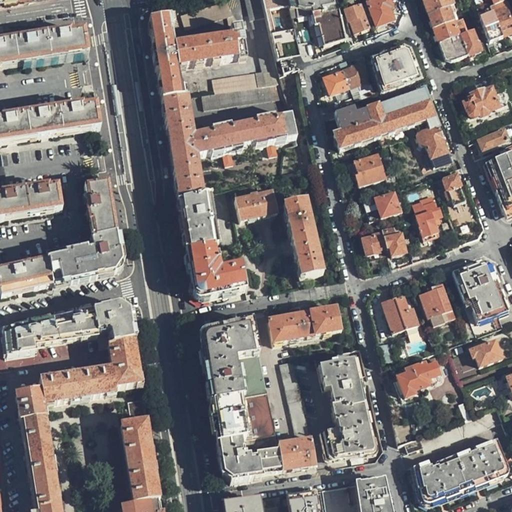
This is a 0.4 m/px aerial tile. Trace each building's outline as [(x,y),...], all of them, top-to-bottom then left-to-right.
[(260,0),(244,0),(249,23),(251,23),(254,38),(261,73),(254,74),(256,88),(278,85),(277,80),(260,0)] [(296,11),(298,21),(312,18),(338,11),(335,0),(291,0),(292,4),(297,3),(298,11),(296,11)] [(392,19),(389,9),(391,8),(388,0),(381,0),(368,6),(375,28),(392,23),(392,19)] [(425,9),(428,16),(447,9),(453,7),(450,0),(424,0),(422,1),(425,9)] [(238,29),(224,3),(187,15),(191,29),(225,18),(229,41),(173,49),(170,20),(147,24),(160,104),(182,101),(177,70),(239,61),(246,60),(240,30),(238,29)] [(491,15),(501,39),(507,36),(511,34),(511,31),(502,3),(493,6),(488,9),(491,15)] [(361,8),(349,12),(347,16),(350,22),(349,24),(354,37),(369,31),(361,8)] [(430,23),(433,30),(452,23),(447,9),(428,16),(430,23)] [(338,11),(312,18),(315,27),(319,26),(323,47),(345,41),(338,11)] [(184,31),(191,29),(187,15),(180,17),(184,31)] [(488,44),(501,39),(491,15),(479,20),(484,33),(488,44)] [(452,23),(433,30),(435,37),(438,44),(459,37),(453,22),(452,23)] [(459,37),(466,58),(473,55),(480,52),(473,35),(468,36),(467,34),(459,37)] [(0,72),(88,59),(84,35),(0,47),(0,72)] [(459,37),(438,44),(444,61),(447,62),(450,64),(466,58),(459,37)] [(419,82),(408,53),(402,50),(396,53),(371,62),(383,96),(419,82)] [(342,75),(348,92),(366,85),(359,66),(351,69),(352,71),(348,73),(342,75)] [(256,88),(254,74),(210,80),(213,96),(256,88)] [(329,99),(348,92),(342,75),(323,82),(329,99)] [(278,85),(256,88),(213,96),(199,98),(202,111),(232,107),(281,99),(280,93),(278,85)] [(349,120),(344,108),(338,110),(327,114),(330,122),(334,121),(340,135),(333,138),(339,154),(362,146),(375,141),(416,125),(418,135),(436,129),(429,110),(422,92),(359,116),(349,120)] [(496,110),(490,93),(484,96),(482,94),(479,93),(471,96),(470,99),(471,101),(467,103),(468,105),(463,108),(465,113),(467,113),(469,119),(472,120),(478,117),(482,119),(487,117),(488,113),(496,110)] [(344,108),(353,104),(350,97),(336,103),(338,110),(344,108)] [(182,101),(160,104),(177,207),(203,202),(196,163),(221,157),(222,159),(229,157),(229,155),(264,147),(265,149),(274,147),(273,145),(291,141),(285,118),(268,122),(267,120),(260,122),(260,124),(224,132),(223,130),(216,132),(216,134),(193,140),(185,100),(182,101)] [(100,133),(96,107),(39,117),(0,122),(0,147),(76,136),(100,133)] [(436,129),(418,135),(416,136),(415,140),(418,147),(422,149),(424,148),(432,170),(450,164),(445,150),(436,129)] [(482,154),(508,143),(504,133),(477,143),(479,148),(482,154)] [(511,146),(497,153),(499,159),(484,166),(495,193),(504,215),(511,218),(511,146)] [(276,159),(274,152),(266,153),(268,161),(276,159)] [(384,181),(377,158),(348,169),(351,179),(354,178),(358,190),(384,181)] [(232,169),(230,162),(223,163),(225,170),(232,169)] [(456,177),(441,182),(445,193),(447,194),(452,209),(464,204),(459,190),(460,188),(458,183),(456,177)] [(93,247),(118,243),(108,186),(104,186),(91,188),(84,189),(93,247)] [(339,191),(342,204),(349,202),(357,198),(353,187),(339,191)] [(0,223),(61,215),(58,190),(40,193),(6,198),(0,199),(0,223)] [(279,217),(274,196),(258,199),(258,198),(251,200),(251,201),(236,206),(241,227),(249,225),(249,223),(255,222),(255,223),(260,222),(264,221),(263,219),(270,218),(271,219),(279,217)] [(392,196),(362,207),(368,226),(399,214),(392,196)] [(359,198),(357,198),(349,202),(352,210),(362,207),(359,198)] [(216,248),(208,201),(203,202),(177,207),(184,253),(212,249),(216,248)] [(322,276),(307,201),(284,206),(288,222),(297,265),(301,280),(322,276)] [(426,260),(435,257),(430,241),(437,238),(433,228),(431,221),(435,220),(438,219),(435,211),(433,212),(429,202),(423,204),(424,207),(421,208),(420,205),(411,208),(415,219),(414,220),(418,231),(417,233),(421,246),(426,260)] [(386,253),(391,272),(399,269),(397,259),(404,258),(399,237),(393,239),(392,234),(382,236),(386,253)] [(379,255),(386,253),(382,236),(381,237),(373,239),(373,240),(363,243),(366,260),(380,256),(379,255)] [(123,274),(118,243),(93,247),(93,249),(49,258),(48,268),(54,293),(54,295),(118,283),(123,274)] [(212,249),(184,253),(186,269),(191,297),(201,303),(221,299),(221,297),(235,294),(236,295),(244,293),(240,269),(231,270),(230,267),(218,270),(217,266),(218,265),(217,256),(213,257),(212,249)] [(462,329),(467,343),(494,333),(489,318),(506,311),(497,288),(491,271),(480,266),(465,271),(464,270),(443,278),(462,329)] [(54,293),(48,268),(0,277),(0,305),(0,306),(54,293)] [(427,321),(436,318),(450,313),(441,287),(430,290),(431,293),(425,295),(419,298),(427,321)] [(408,318),(402,301),(393,304),(393,302),(386,304),(380,306),(391,337),(405,333),(415,329),(417,328),(413,316),(408,318)] [(118,307),(93,313),(97,340),(99,350),(107,349),(134,345),(128,314),(118,307)] [(341,334),(337,311),(329,312),(290,320),(267,324),(271,347),(341,334)] [(5,333),(3,333),(6,361),(34,356),(33,350),(66,345),(97,340),(93,313),(5,333)] [(450,313),(436,318),(438,323),(452,318),(450,313)] [(248,398),(266,395),(251,323),(206,334),(199,345),(209,406),(248,398)] [(499,352),(496,344),(470,352),(473,360),(476,359),(479,369),(502,361),(499,352)] [(59,511),(58,506),(55,486),(43,410),(115,398),(114,393),(128,391),(140,389),(134,345),(107,349),(111,372),(40,383),(41,393),(18,397),(16,397),(20,425),(21,425),(33,511),(59,511)] [(367,417),(355,361),(317,370),(322,393),(330,391),(333,408),(332,409),(335,423),(337,423),(338,431),(338,432),(335,432),(335,431),(319,435),(325,462),(328,464),(345,461),(344,460),(362,456),(362,458),(371,457),(374,450),(367,417)] [(417,368),(413,369),(421,391),(430,388),(429,385),(428,382),(432,381),(442,377),(439,369),(436,361),(417,368)] [(309,443),(292,364),(292,363),(278,366),(282,385),(288,417),(294,445),(309,443)] [(421,391),(413,369),(406,371),(407,376),(397,379),(401,391),(405,401),(418,396),(417,393),(421,391)] [(253,440),(274,437),(266,395),(248,398),(209,406),(215,447),(253,440)] [(130,420),(145,418),(143,403),(128,406),(130,420)] [(468,403),(459,407),(465,424),(474,420),(468,403)] [(419,442),(422,450),(424,454),(486,430),(502,424),(501,422),(497,412),(474,420),(465,424),(436,435),(419,442)] [(397,449),(404,447),(414,443),(408,418),(391,424),(394,436),(397,449)] [(132,508),(158,504),(146,425),(119,429),(132,508)] [(276,447),(274,437),(253,440),(215,447),(220,481),(228,479),(230,486),(261,482),(260,478),(269,476),(281,474),(276,447)] [(407,455),(422,450),(419,442),(414,443),(404,447),(407,455)] [(507,472),(496,442),(474,449),(476,453),(470,455),(469,452),(462,454),(429,467),(428,465),(412,470),(417,491),(419,490),(421,494),(422,499),(427,503),(431,504),(437,506),(497,483),(503,479),(505,478),(507,474),(507,472)] [(310,443),(309,443),(294,445),(276,447),(281,474),(291,473),(290,470),(305,468),(306,470),(315,469),(310,443)] [(260,511),(388,511),(385,492),(373,486),(291,497),(259,502),(260,511)] [(260,511),(259,502),(234,506),(230,511),(260,511)]
